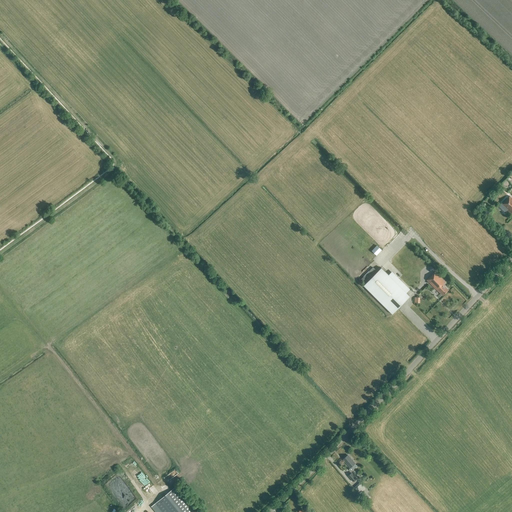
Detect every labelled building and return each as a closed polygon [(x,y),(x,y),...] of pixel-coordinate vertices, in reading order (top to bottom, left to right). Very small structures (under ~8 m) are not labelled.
[(511,198),(509,196),(507,199),(507,198),(501,204),(511,214),(511,213),(511,198)] [(372,250),(377,255),(383,249),(378,245),(372,250)] [(399,279),(395,282),(381,268),(377,272),(373,267),(361,280),(365,284),(363,286),(392,314),(410,297),(406,293),(410,290),(399,279)] [(449,290),(443,284),(445,282),(435,272),(427,280),(443,296),(449,290)] [(353,470),(357,467),(355,464),(348,455),(344,459),(347,462),(346,463),(350,468),(351,467),(353,470)] [(348,476),(353,482),(356,479),(351,473),(348,476)] [(365,489),(360,483),(354,488),(359,494),(365,489)] [(162,511),(194,511),(195,511),(175,487),(155,503),(162,511)]
